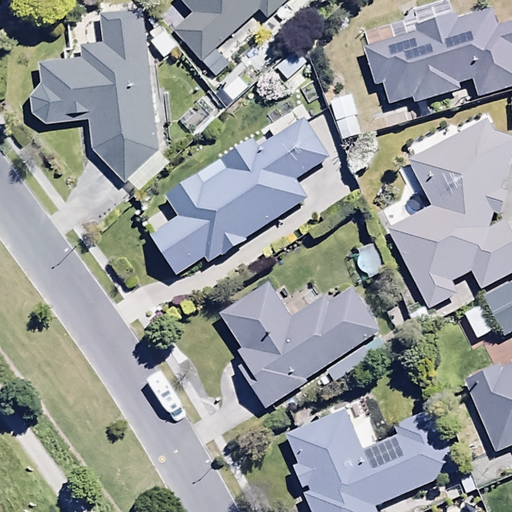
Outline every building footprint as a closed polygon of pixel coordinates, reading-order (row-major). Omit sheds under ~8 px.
[(230,67),(217,52),(257,15),(265,23),(289,0),(176,0),(188,13),(168,32),(214,82),(230,67)] [(413,27),(415,35),(360,50),(371,89),(382,87),(387,107),(409,101),(410,105),(457,93),(455,87),(470,83),(475,99),(511,89),(511,23),(496,28),(491,10),(452,20),(451,17),(413,27)] [(169,165),(156,152),(141,11),(97,16),(100,47),(77,49),(78,61),(36,66),(39,87),(28,97),(30,116),(41,124),(86,122),(87,150),(137,197),(169,165)] [(284,83),(305,65),(293,51),(272,70),(284,83)] [(352,118),(330,125),(338,149),(360,142),(352,118)] [(206,266),(307,203),(293,181),(327,160),(303,122),(255,152),(249,144),(160,200),(173,220),(150,235),(175,276),(202,259),(206,266)] [(507,191),(500,189),(511,146),(511,140),(490,135),(484,123),(405,160),(427,208),(385,228),(423,309),(455,294),(450,284),(469,275),(477,292),(511,275),(511,240),(503,222),(490,228),(493,216),(500,217),(507,191)] [(360,193),(347,172),(320,188),(333,209),(360,193)] [(499,338),(511,331),(511,281),(480,298),(499,338)] [(305,379),(378,331),(350,289),(323,306),(319,300),(290,319),(266,283),(218,315),(243,353),(232,360),(264,410),(307,382),(305,379)] [(511,358),(507,361),(510,366),(497,372),(494,365),(458,382),(493,456),(511,447),(511,358)] [(351,428),(343,411),(283,437),(296,469),(287,472),(298,499),(303,497),(309,511),(375,511),(374,508),(452,475),(425,414),(391,428),(395,438),(375,446),(365,422),(351,428)]
